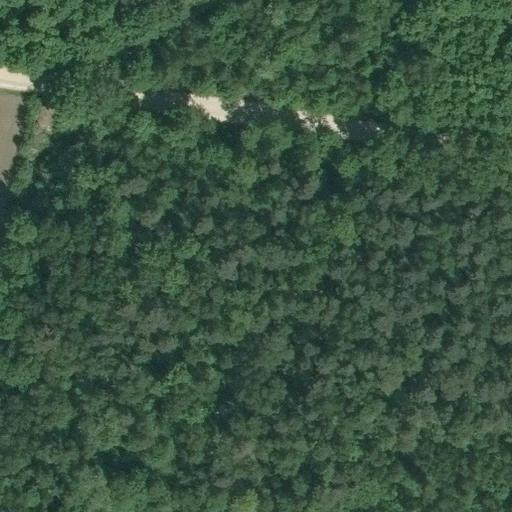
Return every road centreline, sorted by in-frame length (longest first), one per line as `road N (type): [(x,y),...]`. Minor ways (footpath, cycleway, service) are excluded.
road 1 (track): [(80,83),(511,150)]
road 2 (track): [(217,0),(80,83)]
